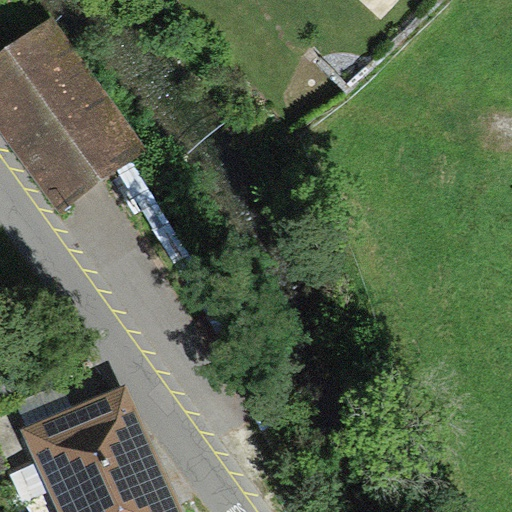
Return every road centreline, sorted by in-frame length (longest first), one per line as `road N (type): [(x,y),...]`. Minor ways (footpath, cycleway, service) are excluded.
road 1 (residential): [(0,183),(234,511)]
road 2 (residential): [(172,0),(451,216)]
